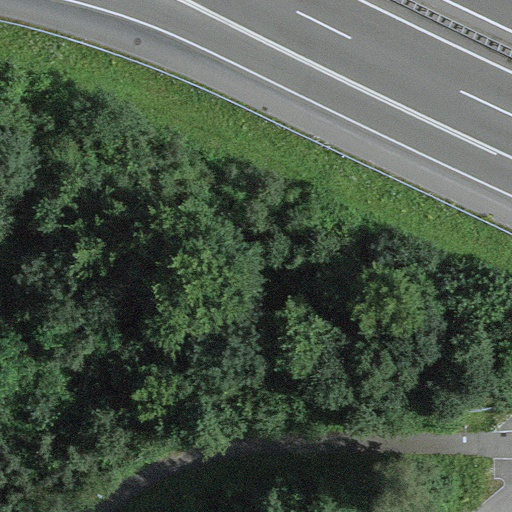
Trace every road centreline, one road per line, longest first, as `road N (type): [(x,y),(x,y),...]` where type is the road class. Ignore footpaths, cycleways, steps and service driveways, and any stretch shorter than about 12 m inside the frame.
road 1 (motorway): [(100,0),(421,144),(511,163)]
road 2 (motorway): [(238,0),(511,132)]
